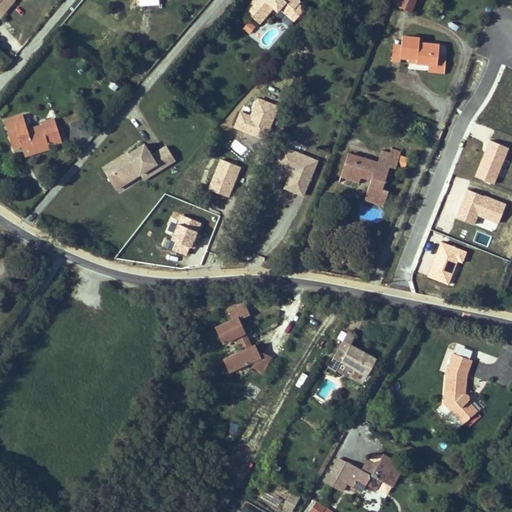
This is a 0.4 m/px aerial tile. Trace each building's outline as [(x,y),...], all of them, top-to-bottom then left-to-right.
[(10,0),(0,0),(0,11),(1,12),(10,0)] [(15,0),(10,0),(1,12),(4,14),(15,0)] [(254,0),(246,10),(260,23),(274,7),(278,11),(281,8),(289,15),(299,4),(301,1),(299,0),(254,0)] [(415,0),(401,0),(399,5),(411,11),(415,0)] [(305,9),(299,4),(289,15),(295,20),(305,9)] [(250,35),(255,27),(247,22),(242,30),(250,35)] [(409,56),(417,57),(417,62),(429,63),(437,64),(438,56),(439,44),(419,42),(420,38),(403,36),(402,45),(401,55),(409,56)] [(400,61),(401,55),(402,45),(394,44),(392,60),(400,61)] [(446,57),(438,56),(437,64),(429,63),(428,71),(444,72),(446,57)] [(22,146),(27,145),(31,156),(51,149),(50,146),(63,141),(55,117),(41,122),(42,124),(28,129),(23,114),(4,120),(13,149),(22,146)] [(31,156),(27,145),(22,146),(26,157),(31,156)] [(320,160),(284,146),(277,165),(290,170),(291,168),(294,169),(293,171),(287,188),(306,195),(320,160)] [(146,158),(138,147),(126,154),(129,157),(124,160),(121,155),(100,168),(109,182),(114,179),(119,186),(134,177),(150,167),(153,173),(169,163),(160,149),(146,158)] [(349,153),(343,172),(361,178),(361,177),(362,174),(369,177),(368,179),(371,180),(365,196),(385,202),(389,191),(382,189),(390,166),(396,168),(400,156),(390,153),(382,150),(378,163),(349,153)] [(124,160),(129,157),(126,154),(126,152),(121,155),(124,160)] [(153,173),(150,167),(134,177),(137,183),(153,173)] [(360,182),(361,178),(343,172),(341,177),(360,182)] [(119,186),(114,179),(109,182),(113,190),(119,186)] [(384,206),(385,202),(365,196),(364,200),(384,206)] [(251,364),(260,370),(269,357),(260,350),(259,352),(254,344),(251,345),(239,318),(249,313),(245,302),(229,309),(233,317),(216,325),(223,341),(236,335),(243,349),(224,358),(230,371),(254,359),(251,364)] [(339,348),(329,365),(337,370),(339,368),(364,382),(378,358),(367,352),(365,355),(360,352),(362,349),(351,343),(346,352),(339,348)] [(458,344),(456,350),(470,355),(472,348),(458,344)] [(447,370),(444,402),(463,423),(478,410),(468,400),(469,400),(469,398),(469,396),(469,395),(465,393),(467,374),(472,360),(454,353),(447,370)] [(361,470),(354,466),(345,481),(362,491),(367,483),(376,489),(382,479),(393,485),(404,466),(384,454),(379,463),(372,464),(371,462),(367,460),(361,470)] [(338,478),(345,481),(354,466),(346,462),(338,478)] [(291,491),(283,506),(292,510),(300,496),(291,491)]
